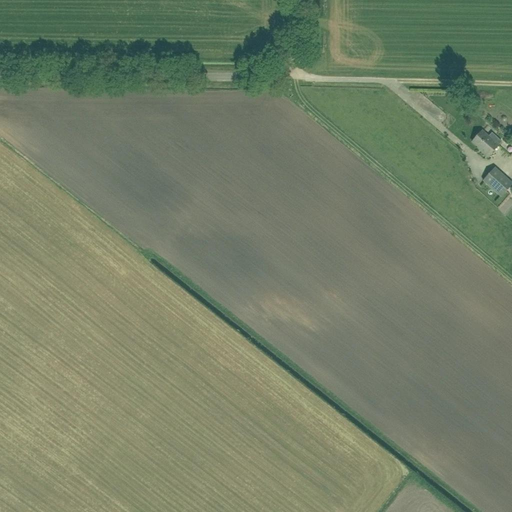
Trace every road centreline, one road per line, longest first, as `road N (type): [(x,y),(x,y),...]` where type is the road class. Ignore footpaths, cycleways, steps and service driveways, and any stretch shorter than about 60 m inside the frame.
road 1 (unclassified): [(0,73),(275,75),(298,46),(298,0)]
road 2 (track): [(294,77),(308,107),(511,278)]
road 3 (track): [(287,67),(294,77),(511,85)]
road 4 (unknown): [(393,82),(485,169)]
